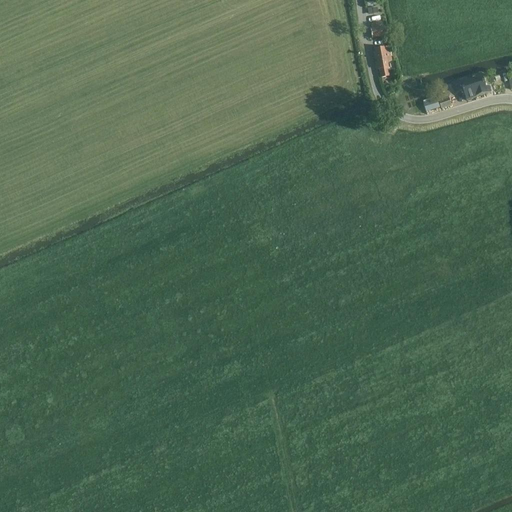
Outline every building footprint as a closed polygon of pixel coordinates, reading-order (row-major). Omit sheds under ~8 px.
[(384,28),(380,28),(371,30),(372,39),(385,36),(384,28)] [(384,49),(375,51),(378,70),(379,70),(380,78),(389,77),(387,69),(388,69),(386,63),(391,62),(389,49),(384,49)] [(506,71),(499,72),(502,91),(509,89),(506,71)] [(484,75),(462,82),(468,101),(469,100),(490,93),(487,84),(484,75)] [(451,106),(449,99),(439,102),(442,109),(451,106)] [(437,100),(423,104),(426,113),(440,108),(437,100)]
